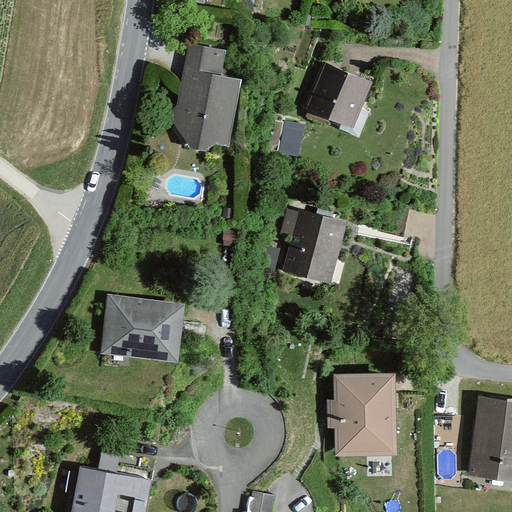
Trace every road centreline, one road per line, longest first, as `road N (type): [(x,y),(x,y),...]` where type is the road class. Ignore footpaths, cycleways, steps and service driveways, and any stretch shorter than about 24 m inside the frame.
road 1 (residential): [(454,0),(445,296),(453,351),(489,374),(511,377)]
road 2 (tertiary): [(0,387),(84,233),(111,151),(141,0)]
